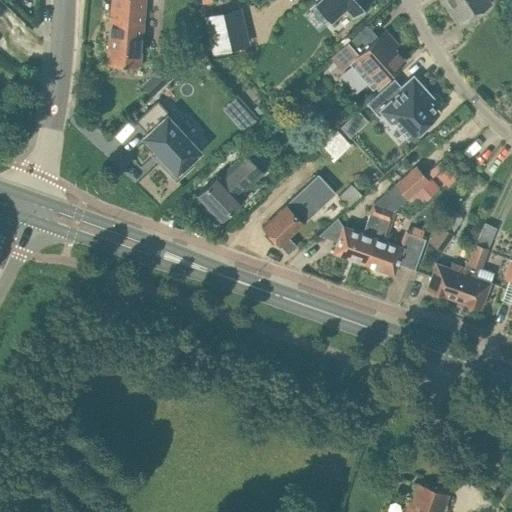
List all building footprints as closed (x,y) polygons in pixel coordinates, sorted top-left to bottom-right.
[(140,66),(145,0),(111,0),(106,63),(140,66)] [(370,0),(319,0),(315,3),(332,21),(346,8),(353,16),(370,0)] [(488,0),(444,0),(459,23),(491,4),(488,0)] [(238,9),(207,16),(213,40),(244,32),(238,9)] [(343,46),(330,57),(340,69),(348,61),(349,63),(350,62),(372,88),(376,84),(377,85),(379,83),(405,60),(394,48),(397,44),(385,30),(377,36),(371,42),(360,30),(350,39),(345,44),(343,46)] [(182,68),(172,57),(164,64),(161,62),(147,75),(150,78),(142,85),(153,96),(182,68)] [(394,78),(367,102),(379,116),(384,112),(392,121),(393,120),(409,137),(419,128),(422,125),(423,127),(433,118),(441,111),(430,99),(432,98),(425,90),(413,77),(402,87),(394,78)] [(188,162),(199,151),(166,117),(167,115),(155,103),(134,122),(146,133),(141,138),(162,159),(158,162),(176,179),(191,165),(188,162)] [(338,108),(325,120),(334,129),(346,118),(338,108)] [(255,120),(249,113),(237,124),(243,131),(255,120)] [(322,139),(330,132),(320,120),(311,127),(322,139)] [(356,131),(347,120),(340,126),(350,136),(356,131)] [(336,159),(352,144),(337,127),(321,142),(336,159)] [(237,197),(264,173),(243,152),(217,179),(215,177),(213,179),(196,194),(220,219),(240,201),(237,197)] [(394,184),(372,203),(383,206),(393,210),(406,197),(407,198),(428,179),(415,164),(394,184)] [(446,164),(436,174),(447,185),(458,174),(446,164)] [(297,246),(292,240),(288,236),(336,193),(318,174),(277,212),(262,225),(288,253),(297,246)] [(430,178),(428,179),(407,198),(410,202),(416,197),(424,203),(439,188),(430,178)] [(351,183),(338,195),(348,206),(361,194),(351,183)] [(337,217),(318,234),(337,241),(333,251),(363,262),(383,206),(372,203),(363,231),(343,225),(337,217)] [(363,262),(393,273),(397,263),(403,247),(388,241),(391,233),(388,232),(396,211),(383,206),(363,262)] [(442,251),(454,235),(451,232),(462,217),(452,210),(441,225),(439,224),(427,241),(442,251)] [(403,247),(397,263),(414,269),(426,238),(421,237),(424,229),(413,225),(411,233),(409,232),(403,247)] [(464,266),(453,298),(480,308),(491,281),(476,275),(479,267),(482,268),(489,247),(474,242),(467,261),(466,260),(464,266)] [(511,258),(510,258),(503,278),(511,280),(511,258)] [(433,270),(426,288),(453,298),(464,266),(451,261),(449,267),(436,262),(434,267),(433,270)] [(441,511),(448,494),(418,483),(407,511),(441,511)]
